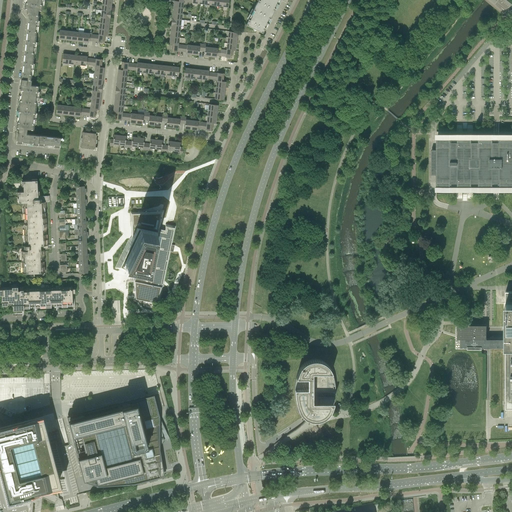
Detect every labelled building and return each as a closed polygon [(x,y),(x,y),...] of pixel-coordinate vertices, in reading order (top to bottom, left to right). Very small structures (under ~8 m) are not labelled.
[(25,0),(24,8),(27,9),(38,10),(42,10),(42,0),(25,0)] [(257,0),(246,24),(262,33),(279,0),(257,0)] [(38,10),(27,9),(26,11),(29,12),(20,84),(21,85),(16,127),(19,128),(18,133),(17,133),(16,142),(60,147),(60,140),(61,140),(62,140),(62,141),(63,141),(63,140),(64,140),(64,139),(63,138),(61,138),(29,134),(27,134),(27,129),(33,129),(38,86),(31,85),(31,83),(31,80),(36,37),(38,15),(38,10)] [(199,50),(202,51),(202,44),(199,44),(199,46),(195,46),(194,55),(198,55),(199,50)] [(204,56),(209,57),(210,47),(205,47),(205,45),(202,44),(202,51),(205,51),(204,56)] [(186,54),(194,55),(195,46),(187,45),(187,46),(186,52),(186,54)] [(216,57),(217,56),(217,49),(217,48),(210,47),(209,57),(216,57)] [(121,120),(126,120),(126,114),(122,113),(122,112),(116,112),(115,119),(121,120)] [(143,119),(146,119),(147,113),(143,112),(143,115),(137,114),(136,123),(142,124),(143,119)] [(130,122),(136,123),(137,114),(131,113),(131,114),(126,114),(126,120),(130,121),(130,122)] [(148,125),(154,125),(155,116),(149,115),(149,113),(147,113),(146,119),(149,120),(148,125)] [(161,121),(164,121),(165,115),(162,115),(161,117),(155,116),(154,125),(160,126),(161,121)] [(166,127),(172,127),(174,118),(167,118),(168,115),(165,115),(164,121),(167,122),(166,127)] [(179,123),(182,123),(183,117),(180,117),(179,119),(174,118),(172,127),(179,128),(179,123)] [(184,129),(191,129),(192,120),(185,120),(186,117),(183,117),(182,123),(185,124),(184,129)] [(197,128),(201,129),(202,123),(198,122),(198,121),(192,120),(191,129),(197,130),(197,128)] [(202,123),(201,129),(206,129),(206,130),(212,131),(213,123),(207,122),(206,123),(202,123)] [(82,138),(81,138),(81,141),(81,147),(93,149),(94,149),(94,147),(95,147),(96,143),(97,139),(96,139),(97,135),(95,135),(96,133),(82,132),(82,138)] [(113,144),(119,145),(120,135),(114,135),(113,140),(110,139),(109,146),(112,146),(113,144)] [(125,148),(128,148),(128,141),(126,141),(126,136),(120,135),(119,145),(125,145),(125,148)] [(131,146),(137,147),(138,138),(132,137),(131,142),(128,141),(128,148),(131,148),(131,146)] [(143,150),(146,150),(147,144),(144,143),(144,138),(138,138),(137,147),(143,147),(143,150)] [(149,148),(155,149),(156,140),(150,139),(150,144),(147,144),(146,150),(149,150),(149,148)] [(161,152),(164,152),(165,146),(162,145),(162,140),(156,140),(155,149),(161,149),(161,152)] [(431,149),(431,175),(437,175),(437,184),(451,184),(451,183),(454,183),(458,183),(458,184),(472,184),(472,183),(475,183),(479,183),(479,184),(493,184),(493,182),(494,182),(494,183),(496,183),(498,183),(498,182),(500,182),(500,184),(511,184),(511,140),(500,140),(500,142),(498,142),(498,141),(496,141),(494,141),(494,142),(493,142),(493,140),(479,140),(479,141),(475,141),(472,141),(472,140),(458,140),(458,141),(454,141),(451,141),(451,140),(437,140),(437,149),(431,149)] [(167,150),(173,151),(174,142),(168,141),(168,146),(165,146),(164,152),(167,152),(167,150)] [(174,142),(173,151),(180,151),(179,154),(182,154),(183,148),(180,147),(181,143),(174,142)] [(25,213),(23,213),(23,214),(25,213),(25,224),(24,224),(25,224),(26,235),(24,235),(26,235),(26,245),(24,246),(24,249),(27,249),(27,251),(21,251),(23,251),(23,262),(21,262),(23,262),(24,273),(22,273),(45,272),(44,272),(44,261),(43,251),(44,251),(44,250),(41,250),(41,248),(44,248),(44,245),(47,245),(46,234),(47,234),(46,234),(46,223),(45,213),(46,213),(46,212),(45,212),(45,202),(47,202),(47,196),(38,196),(37,180),(23,181),(23,191),(18,192),(19,203),(24,203),(25,213)] [(123,196),(107,197),(107,207),(124,206),(123,196)] [(132,236),(131,236),(154,241),(146,282),(136,280),(134,286),(136,286),(133,301),(145,303),(144,308),(155,310),(156,305),(159,306),(169,260),(171,249),(176,226),(165,224),(164,230),(162,230),(160,230),(164,210),(137,212),(137,213),(131,213),(132,236)] [(129,215),(103,216),(106,296),(111,296),(111,301),(115,301),(118,300),(117,296),(133,295),(132,277),(147,277),(156,232),(130,227),(129,215)] [(12,287),(12,288),(0,289),(1,289),(1,294),(0,294),(0,295),(1,295),(2,304),(2,303),(7,303),(7,304),(8,304),(8,303),(12,303),(13,309),(19,308),(19,306),(21,305),(21,310),(30,309),(29,306),(34,305),(34,307),(40,306),(40,309),(51,308),(51,305),(56,304),(56,306),(61,305),(61,308),(67,308),(67,306),(73,306),(72,293),(75,293),(75,288),(72,288),(72,285),(71,285),(71,287),(62,287),(62,286),(60,286),(60,288),(51,288),(51,286),(49,286),(49,288),(40,288),(40,287),(38,287),(38,289),(29,289),(29,287),(28,287),(28,289),(23,289),(23,287),(20,287),(20,290),(17,290),(17,287),(17,288),(12,288),(12,287)] [(457,336),(457,339),(459,339),(460,339),(460,348),(467,348),(467,349),(482,349),(482,348),(486,348),(488,348),(490,348),(506,348),(506,408),(511,407),(511,293),(506,293),(506,291),(506,299),(506,303),(506,339),(490,339),(488,339),(486,339),(487,339),(487,327),(487,325),(466,325),(457,325),(457,336)] [(303,415),(304,416),(305,417),(306,417),(307,418),(309,419),(310,419),(312,419),(313,420),(315,420),(316,420),(318,419),(319,419),(321,419),(322,418),(323,417),(325,417),(326,416),(327,415),(328,414),(329,412),(330,411),(330,410),(331,408),(332,407),(333,404),(334,400),(334,397),(335,389),(335,388),(335,384),(335,383),(334,381),(334,379),(333,377),(333,375),(332,372),(331,370),(330,368),(329,366),(328,365),(326,363),(324,362),(322,361),(321,360),(319,360),(316,359),(314,359),(312,359),(309,360),(308,361),(305,362),(304,363),(303,364),(302,364),(302,365),(301,365),(299,368),(299,369),(298,371),(297,373),(296,376),(296,378),(295,380),(295,382),(295,383),(294,387),(294,389),(295,393),(295,396),(295,399),(296,402),(297,405),(297,406),(298,408),(300,411),(301,414),(302,414),(303,415)] [(83,412),(67,416),(73,439),(81,437),(86,456),(78,458),(83,480),(85,481),(96,484),(96,486),(134,484),(164,476),(159,445),(164,440),(161,430),(165,429),(166,431),(161,415),(154,394),(118,403),(117,403),(118,410),(85,419),(83,412)] [(9,424),(0,426),(0,450),(0,452),(0,453),(2,463),(3,463),(5,473),(5,474),(6,480),(11,497),(32,492),(52,487),(57,486),(55,478),(55,474),(49,440),(47,431),(48,431),(47,430),(44,416),(44,415),(21,421),(20,421),(15,423),(9,424)]
